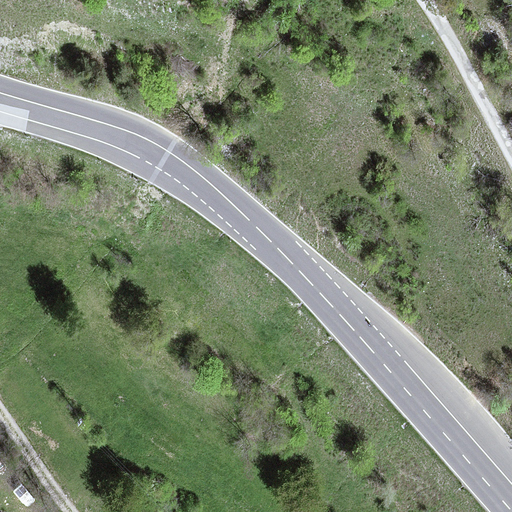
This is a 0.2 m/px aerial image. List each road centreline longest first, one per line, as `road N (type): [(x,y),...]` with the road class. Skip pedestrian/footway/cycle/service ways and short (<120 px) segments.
road 1 (secondary): [(0,92),(124,129),(201,175),(336,310),(511,510)]
road 2 (unclassified): [(511,154),(425,0)]
